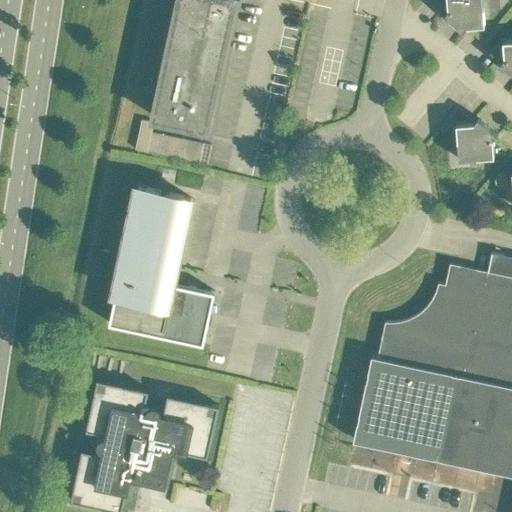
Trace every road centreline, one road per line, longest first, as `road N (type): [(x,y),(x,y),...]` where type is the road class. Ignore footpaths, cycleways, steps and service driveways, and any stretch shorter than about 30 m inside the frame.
road 1 (primary): [(0,320),(47,0)]
road 2 (unclassified): [(284,511),(339,264)]
road 3 (unclassified): [(339,264),(389,254),(412,228),(418,205),(405,160),(365,135)]
road 4 (unclassified): [(365,135),(323,141),(305,154),(287,193),(297,235),(339,264)]
road 5 (residential): [(511,108),(432,41),(389,28)]
